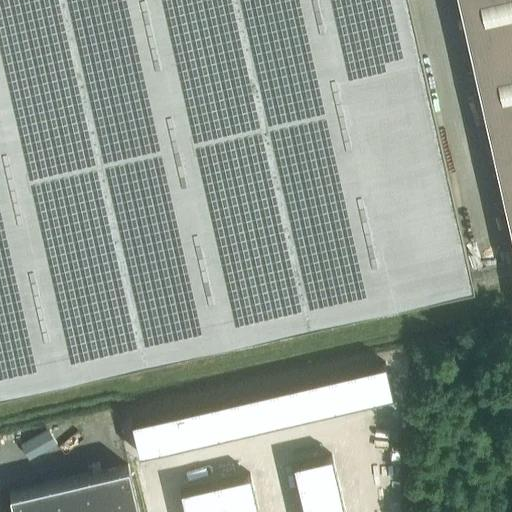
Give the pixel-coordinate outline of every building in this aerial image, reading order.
[(0,0),(0,386),(472,280),(435,113),(409,0),(0,0)] [(511,0),(458,0),(511,238),(511,0)] [(384,359),(364,364),(372,396),(392,391),(384,359)] [(364,364),(345,368),(352,400),(372,396),(364,364)] [(345,368),(325,373),(333,405),(352,400),(345,368)] [(325,373),(306,378),(313,409),(333,405),(325,373)] [(306,378),(286,382),(294,414),(313,409),(306,378)] [(286,382),(267,387),(274,419),(294,414),(286,382)] [(267,387),(248,391),(255,423),(274,419),(267,387)] [(248,391),(228,396),(236,428),(255,423),(248,391)] [(228,396),(209,400),(216,432),(236,428),(228,396)] [(209,400),(189,405),(197,437),(216,432),(209,400)] [(189,405),(170,409),(177,441),(197,437),(189,405)] [(170,409),(150,414),(158,446),(177,441),(170,409)] [(150,414),(130,419),(138,450),(158,446),(150,414)] [(327,452),(292,460),(297,480),(332,472),(327,452)] [(138,511),(128,464),(9,492),(13,511),(138,511)] [(249,470),(214,479),(219,499),(254,490),(249,470)] [(332,472),(297,480),(301,500),(336,492),(332,472)] [(214,479),(179,487),(184,507),(219,499),(214,479)] [(254,490),(219,499),(221,511),(248,511),(258,510),(254,490)] [(336,492),(301,500),(304,511),(337,511),(341,511),(336,492)] [(221,511),(219,499),(184,507),(184,511),(221,511)]
